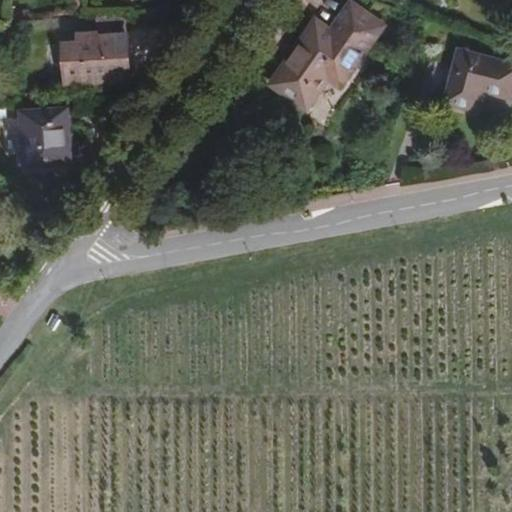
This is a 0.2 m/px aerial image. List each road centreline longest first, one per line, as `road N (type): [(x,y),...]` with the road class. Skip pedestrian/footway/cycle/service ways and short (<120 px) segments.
road 1 (tertiary): [(511,187),(154,256),(74,252)]
road 2 (residential): [(247,0),(74,252)]
road 3 (tertiary): [(74,252),(0,352)]
